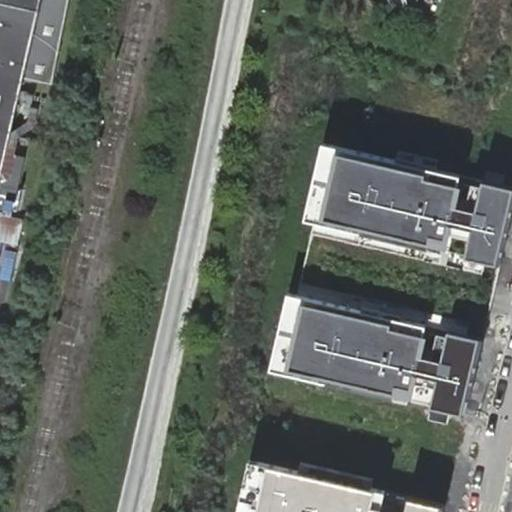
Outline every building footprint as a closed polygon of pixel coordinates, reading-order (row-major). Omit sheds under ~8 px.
[(0,0),(0,187),(26,74),(49,79),(66,0),(0,0)] [(389,0),(391,2),(396,9),(401,10),(409,10),(416,6),(418,3),(419,0),(389,0)] [(469,174),(323,141),(302,232),(447,264),(454,233),(472,237),(464,273),(500,281),(511,227),(511,185),(488,180),(481,211),(462,207),(469,174)] [(437,325),(291,292),(274,367),(418,399),(422,384),(441,388),(436,410),(470,418),(488,339),(457,332),(450,362),(430,358),(437,325)] [(390,511),(395,493),(248,460),(236,511),(444,511),(445,507),(414,500),(410,511),(390,511)]
